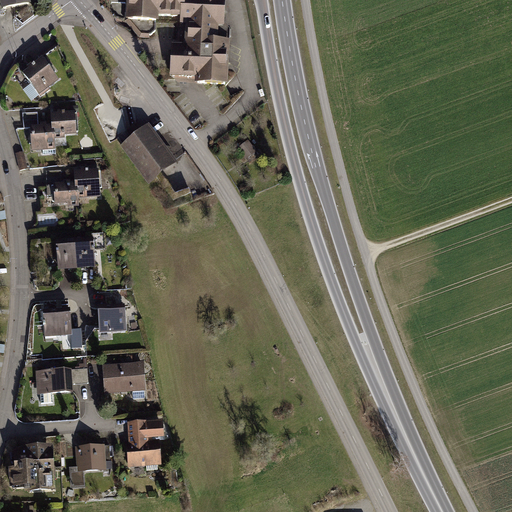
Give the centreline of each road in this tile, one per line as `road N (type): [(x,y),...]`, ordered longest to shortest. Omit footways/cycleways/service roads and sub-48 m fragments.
road 1 (secondary): [(261,0),(286,130),(325,263),(355,341),(384,386)]
road 2 (secondary): [(384,386),(310,132),(284,0)]
road 3 (unclassified): [(235,202),(390,511)]
road 4 (residential): [(0,129),(16,197),(22,296),(0,430)]
road 5 (track): [(366,252),(404,363),(474,511)]
road 6 (track): [(366,252),(304,0)]
road 7 (residential): [(79,0),(235,202)]
road 8 (track): [(511,199),(366,252)]
road 9 (secondary): [(384,386),(443,511)]
